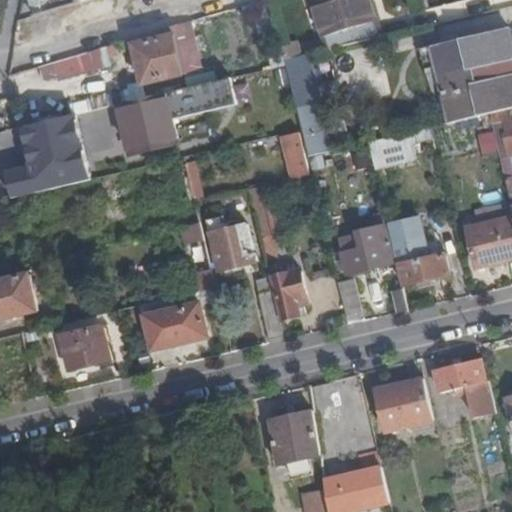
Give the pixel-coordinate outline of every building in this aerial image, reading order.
[(30,0),(35,16),(55,11),(51,0),(30,0)] [(51,0),(55,11),(82,3),(82,0),(51,0)] [(312,0),(325,52),(378,39),(369,0),(312,0)] [(35,16),(25,19),(30,38),(60,29),(55,11),(35,16)] [(444,74),(511,56),(511,37),(509,27),(438,43),(443,69),(444,74)] [(176,32),(135,44),(147,83),(188,71),(176,32)] [(443,69),(438,43),(423,47),(429,73),(443,69)] [(85,55),(43,67),(47,80),(88,68),(85,55)] [(312,55),(287,61),(288,66),(298,110),(308,108),(323,104),(312,55)] [(511,109),(511,56),(444,74),(455,123),(492,115),(506,111),(511,109)] [(173,92),(185,142),(224,132),(220,114),(238,109),(230,78),(173,92)] [(173,92),(125,103),(137,155),(185,142),(173,92)] [(325,112),(323,104),(308,108),(309,115),(325,112)] [(511,119),(508,120),(506,111),(492,115),(502,158),(511,155),(511,119)] [(32,167),(7,173),(13,199),(92,180),(77,115),(22,127),(32,167)] [(471,150),(486,146),(482,130),(467,133),(471,150)] [(414,144),(412,133),(370,143),(376,171),(398,165),(394,149),(414,144)] [(290,158),(306,154),(301,134),(285,138),(290,158)] [(394,149),(398,165),(418,160),(414,144),(394,149)] [(197,155),(186,158),(197,202),(208,200),(197,155)] [(507,179),(511,177),(511,157),(511,155),(502,158),(507,179)] [(179,205),(193,200),(183,166),(168,170),(179,205)] [(141,223),(131,180),(81,193),(85,208),(81,210),(88,241),(93,239),(92,236),(141,223)] [(185,227),(202,222),(199,211),(183,216),(185,227)] [(390,227),(387,214),(379,217),(382,228),(360,234),(361,237),(363,245),(352,248),(353,253),(345,255),(350,276),(396,264),(388,227),(390,227)] [(223,271),(259,262),(250,226),(230,230),(226,216),(211,221),(223,271)] [(480,268),(511,260),(511,218),(470,229),(480,268)] [(390,227),(404,287),(453,275),(448,254),(438,257),(428,259),(426,250),(419,219),(390,227)] [(188,250),(207,244),(200,224),(181,229),(188,250)] [(263,240),(266,251),(276,248),(273,237),(263,240)] [(363,245),(361,237),(341,242),(345,255),(353,253),(352,248),(363,245)] [(435,248),(426,250),(428,259),(438,257),(435,248)] [(77,254),(56,259),(61,277),(82,273),(80,263),(78,263),(77,254)] [(309,297),(303,271),(275,278),(285,319),(302,315),(298,300),(309,297)] [(0,318),(38,310),(30,274),(0,280),(0,318)] [(273,343),(287,340),(272,278),(260,281),(273,343)] [(341,285),(349,321),(366,316),(358,281),(341,285)] [(400,313),(411,311),(405,289),(395,292),(400,313)] [(210,338),(203,304),(148,317),(155,351),(210,338)] [(72,371),(111,362),(104,327),(78,333),(77,329),(66,331),(67,336),(64,337),(72,371)] [(501,415),(492,381),(489,382),(483,362),(440,372),(444,393),(460,390),(462,396),(472,394),(479,420),(501,415)] [(437,420),(426,379),(379,390),(389,432),(437,420)] [(281,463),(322,457),(315,413),(275,420),(281,463)] [(383,468),(329,481),(333,511),(349,511),(392,503),(383,468)] [(326,511),(322,490),(304,494),(307,511),(326,511)]
